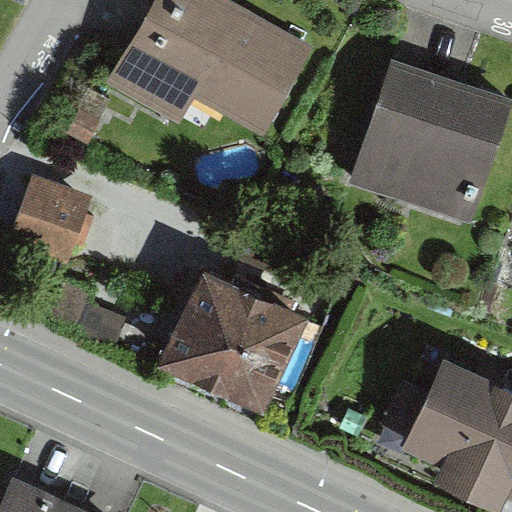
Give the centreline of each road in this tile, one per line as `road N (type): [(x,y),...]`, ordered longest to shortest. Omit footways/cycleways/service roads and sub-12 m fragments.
road 1 (tertiary): [(0,365),(317,511)]
road 2 (residential): [(0,114),(63,0)]
